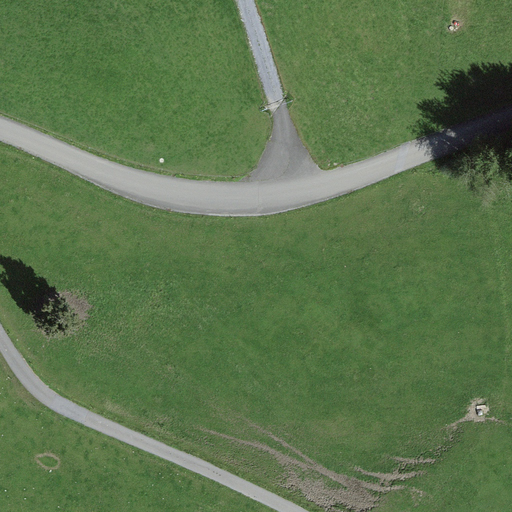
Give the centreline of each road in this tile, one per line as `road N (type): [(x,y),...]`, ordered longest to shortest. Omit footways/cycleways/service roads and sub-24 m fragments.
road 1 (residential): [(293,511),(54,401),(0,339)]
road 2 (track): [(301,194),(245,0)]
